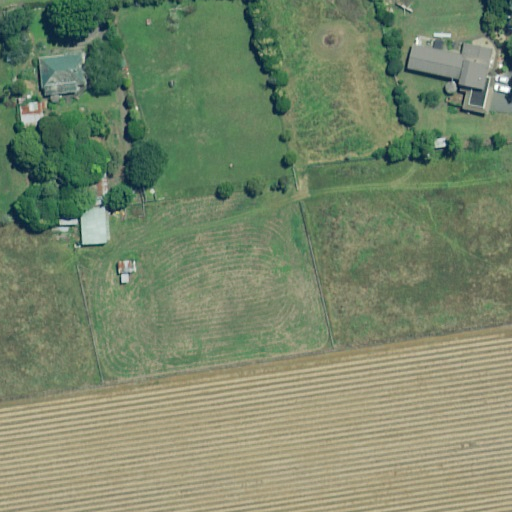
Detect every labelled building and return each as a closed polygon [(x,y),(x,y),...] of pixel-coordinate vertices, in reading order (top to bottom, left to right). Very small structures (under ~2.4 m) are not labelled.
[(485,89),(493,50),(466,44),(463,56),(413,45),(408,68),(460,80),(459,85),(466,86),(462,110),(486,113),(490,90),(485,89)] [(89,85),(86,53),(41,57),(44,95),(78,93),(78,86),(89,85)] [(44,100),(20,103),(24,128),(47,126),(44,100)] [(107,212),(107,208),(80,210),(80,216),(61,217),(61,226),(81,225),(82,245),(109,244),(107,212)] [(131,275),(133,275),(134,262),(119,261),(118,274),(123,274),(122,284),(130,284),(131,275)]
